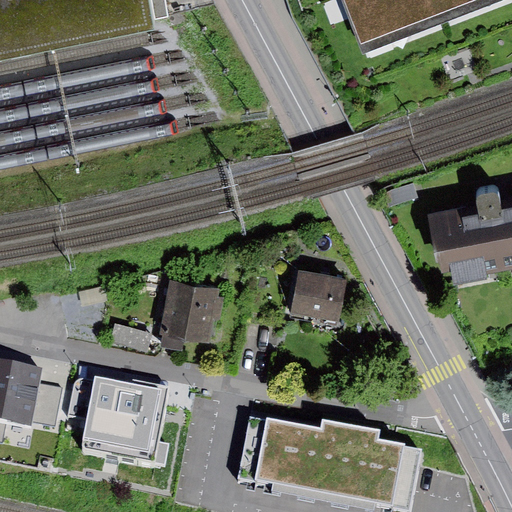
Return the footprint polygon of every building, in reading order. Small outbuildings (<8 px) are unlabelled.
[(0,0),(0,68),(155,37),(152,23),(169,20),(164,0),(0,0)] [(343,0),(364,54),(509,0),(343,0)] [(413,180),(386,189),(389,201),(417,192),(413,180)] [(462,212),(429,218),(436,259),(440,259),(443,271),(454,269),(456,282),(500,274),(511,271),(511,205),(502,208),(499,194),(496,189),(487,189),(478,192),(477,199),(479,213),(463,215),(462,212)] [(349,280),(300,271),(291,314),(340,323),(349,280)] [(218,299),(220,291),(171,283),(162,337),(210,345),(214,321),(221,322),(224,299),(218,299)] [(153,335),(116,323),(110,342),(148,353),(153,335)] [(0,430),(4,431),(16,371),(0,368),(0,430)] [(42,386),(44,377),(16,371),(4,431),(33,437),(36,427),(42,386)] [(168,399),(90,382),(80,381),(74,388),(70,416),(88,419),(83,453),(158,469),(168,399)] [(64,390),(42,386),(36,427),(57,430),(64,390)] [(316,438),(251,425),(239,488),(362,511),(408,511),(418,462),(381,455),(384,440),(318,427),(316,438)]
